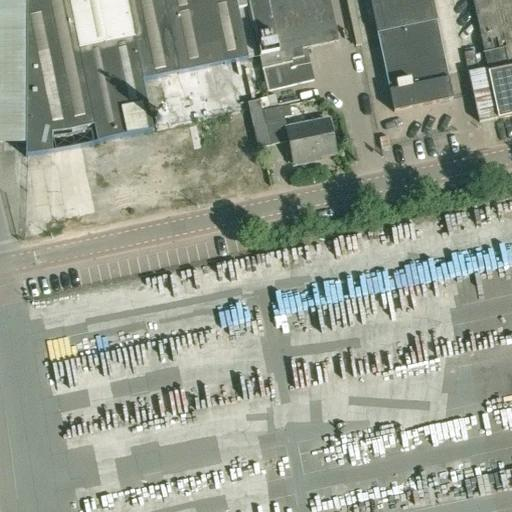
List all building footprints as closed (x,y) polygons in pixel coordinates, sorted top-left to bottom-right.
[(26,0),(26,158),(152,131),(142,81),(248,59),(259,57),(246,0),(26,0)] [(246,0),(259,57),(266,92),(314,81),(307,49),(338,42),(328,0),(246,0)] [(453,100),(431,0),(369,0),(393,112),(453,100)] [(511,0),(471,0),(484,54),(476,55),(474,51),(463,53),(468,73),(479,123),(497,118),(498,119),(511,115),(511,0)] [(270,110),(267,97),(259,100),(247,103),(258,149),(278,144),(271,110),(270,110)] [(278,144),(285,143),(280,120),(292,117),(289,105),(278,108),(271,110),(278,144)] [(240,150),(252,147),(246,117),(234,120),(240,150)] [(293,161),(335,153),(328,122),(287,130),(293,161)] [(220,136),(222,150),(234,148),(232,134),(220,136)] [(320,408),(339,407),(339,394),(320,395),(320,408)] [(324,415),(326,426),(344,422),(341,411),(324,415)] [(345,443),(329,446),(331,457),(347,454),(345,443)] [(80,499),(91,511),(97,511),(109,501),(95,486),(80,499)]
